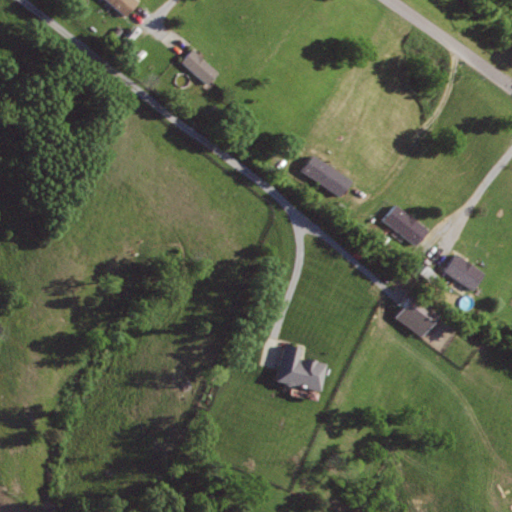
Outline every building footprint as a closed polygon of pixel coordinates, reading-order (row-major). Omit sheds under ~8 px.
[(122,16),(102,0),(131,0),(134,2),(122,16)] [(204,85),(177,63),(189,49),(216,71),(204,85)] [(335,195),(297,171),(307,155),(345,179),(335,195)] [(423,229),(388,204),(377,220),(412,245),(423,229)] [(483,272),(454,252),(442,270),(471,289),(483,272)] [(432,272),(424,265),(417,272),(426,279),(432,272)] [(414,336),(429,312),(401,295),(387,319),(414,336)] [(282,342),(273,382),(319,392),(326,364),(317,362),(317,359),(311,358),(310,360),(300,358),(303,347),(282,342)]
